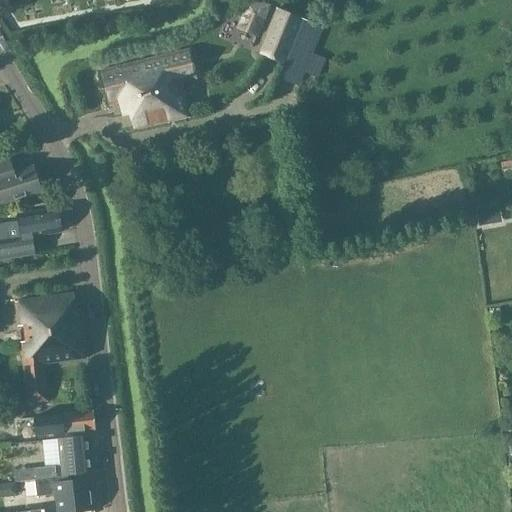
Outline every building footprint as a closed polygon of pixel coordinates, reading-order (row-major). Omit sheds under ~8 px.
[(272,5),(246,1),(242,16),(242,21),(247,26),(254,28),(261,26),(264,23),(272,5)] [(319,26),(276,8),(258,53),(300,71),(319,26)] [(119,103),(124,118),(130,117),(134,131),(192,117),(183,83),(197,79),(191,50),(96,72),(106,105),(119,103)] [(5,162),(0,163),(0,197),(3,206),(9,204),(41,193),(33,167),(9,175),(5,162)] [(0,260),(35,254),(32,237),(61,232),(57,208),(16,216),(17,222),(0,225),(0,260)] [(49,401),(44,364),(88,359),(81,309),(78,310),(75,295),(16,302),(19,328),(23,327),(25,342),(21,343),(29,403),(49,401)] [(93,412),(34,419),(34,420),(36,420),(38,436),(36,436),(36,438),(95,431),(96,431),(94,412),(93,412)] [(60,466),(56,466),(36,469),(37,479),(91,474),(88,437),(58,440),(60,466)] [(56,511),(83,511),(95,511),(92,479),(68,481),(68,477),(34,480),(37,498),(55,496),(56,511)]
